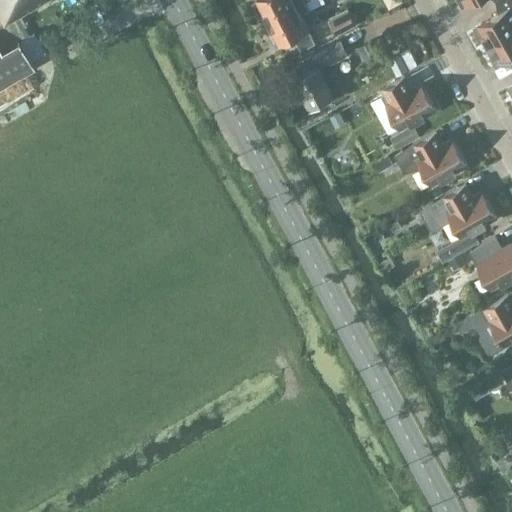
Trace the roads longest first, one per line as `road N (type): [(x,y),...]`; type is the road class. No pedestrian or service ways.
road 1 (tertiary): [(445,511),(172,0)]
road 2 (residential): [(424,0),(511,158)]
